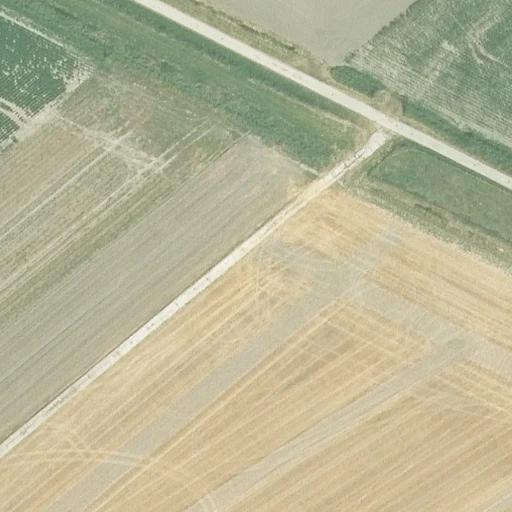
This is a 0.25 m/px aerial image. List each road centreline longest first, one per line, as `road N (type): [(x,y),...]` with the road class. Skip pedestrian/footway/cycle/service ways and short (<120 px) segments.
road 1 (track): [(396,122),(0,450)]
road 2 (unclassified): [(511,180),(153,0)]
